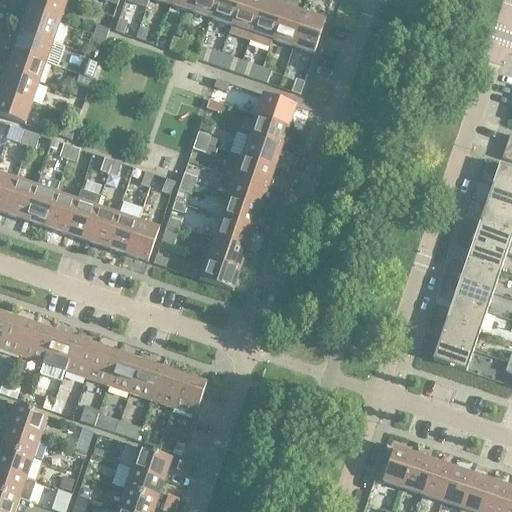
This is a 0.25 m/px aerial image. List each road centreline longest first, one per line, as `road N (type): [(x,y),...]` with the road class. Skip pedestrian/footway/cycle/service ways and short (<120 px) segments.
road 1 (residential): [(503,36),(377,393)]
road 2 (residential): [(250,350),(370,0)]
road 3 (residential): [(0,264),(250,350)]
road 4 (residential): [(195,511),(250,350)]
road 5 (residential): [(511,437),(377,393)]
road 6 (residential): [(337,511),(377,393)]
